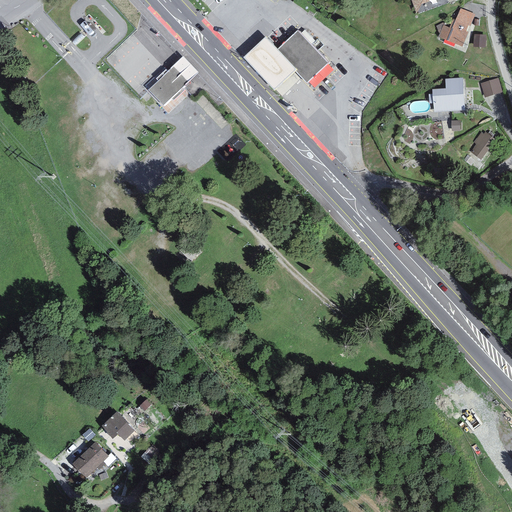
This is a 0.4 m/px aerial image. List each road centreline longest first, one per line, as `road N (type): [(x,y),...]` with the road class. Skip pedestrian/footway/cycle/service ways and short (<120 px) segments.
road 1 (track): [(156,173),(183,196),(231,210),(347,323)]
road 2 (primary): [(511,360),(353,189)]
road 3 (primary): [(327,188),(458,334)]
road 4 (primary): [(308,141),(173,0)]
road 5 (primary): [(149,0),(280,137)]
road 6 (primary): [(353,189),(363,214),(444,303),(458,334)]
road 7 (track): [(144,511),(122,500),(81,501),(56,469),(0,439)]
road 8 (unclassified): [(353,189),(380,182),(458,194),(511,162)]
